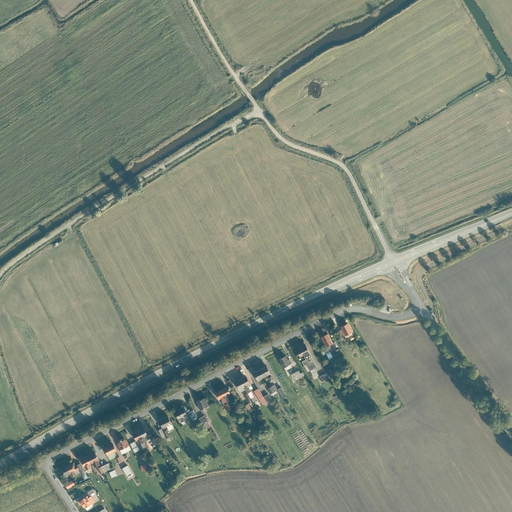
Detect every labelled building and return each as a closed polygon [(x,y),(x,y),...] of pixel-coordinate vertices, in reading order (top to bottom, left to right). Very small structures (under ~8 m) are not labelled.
[(347,323),(341,327),(342,329),(341,330),(343,334),(344,336),(352,332),(347,323)] [(328,333),(321,337),(323,341),(326,347),(329,351),(330,351),(334,349),(335,347),(334,345),(332,345),(331,345),(330,344),(332,343),(331,339),(328,333)] [(306,345),(296,350),(300,356),(303,354),(304,356),(306,356),(306,357),(310,355),(309,354),(310,354),(306,345)] [(286,355),(279,359),(284,367),(292,363),(289,359),(288,360),(286,355)] [(306,359),(302,361),(304,364),(306,363),(310,370),(309,370),(309,371),(310,370),(314,368),(317,367),(311,356),(310,357),(310,355),(306,357),(306,356),(304,356),(306,359)] [(266,366),(260,369),(264,377),(267,375),(268,377),(267,377),(270,382),(274,380),(271,375),(266,366)] [(260,369),(253,373),(258,382),(260,385),(261,384),(263,383),(261,378),(264,377),(260,369)] [(302,376),(299,369),(291,373),(294,380),(302,376)] [(326,372),(320,375),(323,381),(329,378),(326,372)] [(246,376),(241,379),(248,393),(251,391),(249,387),(251,385),(250,383),(246,376)] [(241,379),(235,382),(239,389),(240,391),(242,390),(244,394),(245,394),(248,393),(241,379)] [(273,384),(267,388),(271,394),(277,390),(273,384)] [(226,387),(221,389),(227,401),(230,399),(229,399),(227,395),(230,393),(227,386),(226,387)] [(287,395),(281,386),(277,389),(283,398),(287,395)] [(258,388),(254,390),(263,404),(272,399),(269,393),(263,396),(258,388)] [(221,389),(215,392),(219,399),(221,398),(222,400),(221,400),(227,411),(231,409),(229,406),(227,401),(221,389)] [(204,398),(197,401),(199,405),(198,405),(200,410),(209,406),(206,400),(205,400),(204,398)] [(255,409),(250,401),(245,404),(250,412),(255,409)] [(184,408),(175,412),(179,421),(184,419),(182,416),(187,414),(184,408)] [(194,409),(188,412),(193,420),(199,416),(194,409)] [(200,417),(206,428),(211,426),(206,414),(200,417)] [(168,416),(159,420),(163,428),(172,423),(168,416)] [(144,428),(138,431),(144,442),(147,440),(145,436),(148,435),(144,428)] [(161,428),(158,430),(161,435),(164,433),(166,438),(170,436),(167,430),(163,431),(161,428)] [(138,431),(133,433),(136,440),(139,439),(141,443),(144,442),(138,431)] [(124,438),(117,441),(119,445),(118,446),(120,450),(129,445),(126,440),(125,440),(124,438)] [(136,440),(131,443),(135,452),(141,449),(136,440)] [(113,443),(104,448),(107,455),(114,451),(116,451),(113,443)] [(95,452),(87,456),(90,464),(92,463),(95,467),(100,464),(98,460),(99,460),(95,452)] [(87,456),(81,459),(85,466),(86,469),(92,466),(90,464),(87,456)] [(74,462),(67,465),(70,473),(72,476),(76,474),(74,471),(76,470),(76,471),(78,469),(79,469),(77,465),(76,465),(74,462)] [(80,463),(77,465),(79,469),(78,469),(80,473),(82,472),(85,479),(88,477),(80,463)] [(108,463),(98,468),(101,474),(103,472),(111,468),(108,463)] [(147,463),(140,464),(142,471),(148,470),(147,463)] [(67,465),(59,469),(61,473),(60,473),(62,477),(65,476),(65,475),(70,473),(67,465)] [(127,465),(122,468),(128,477),(132,474),(127,465)] [(74,484),(71,479),(63,483),(66,489),(74,484)] [(87,496),(80,501),(82,504),(84,507),(91,503),(89,500),(89,499),(87,496)]
